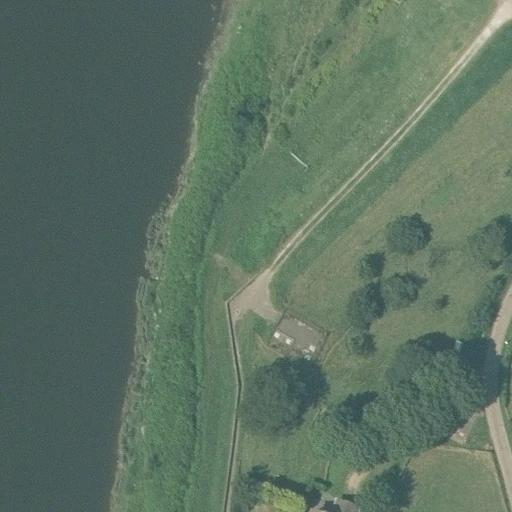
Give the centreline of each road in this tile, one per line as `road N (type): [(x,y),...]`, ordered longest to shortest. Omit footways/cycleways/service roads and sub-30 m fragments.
road 1 (track): [(233,303),(508,0)]
road 2 (residential): [(511,487),(490,404),(493,343),(511,295)]
